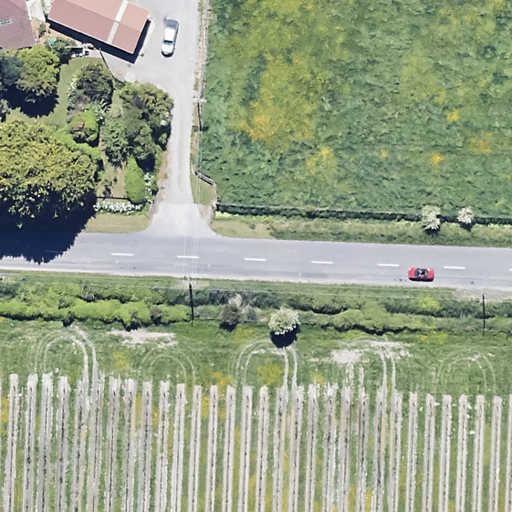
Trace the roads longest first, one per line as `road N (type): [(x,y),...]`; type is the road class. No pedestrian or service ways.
road 1 (tertiary): [(511,268),(0,248)]
road 2 (unknown): [(174,255),(184,0)]
